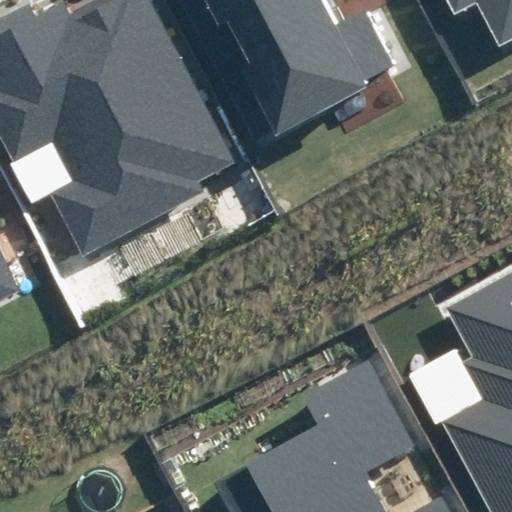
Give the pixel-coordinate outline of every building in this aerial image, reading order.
[(146,0),(87,0),(69,9),(63,0),(30,17),(23,2),(0,14),(0,135),(14,162),(56,141),(77,182),(52,195),(84,256),(200,197),(194,185),(232,166),(146,0)] [(181,0),(258,143),(367,86),(365,81),(399,63),(371,9),(338,27),(323,0),(181,0)] [(511,0),(448,0),(455,13),(476,2),(500,45),(511,38),(511,0)] [(0,306),(27,293),(0,240),(0,306)] [(511,511),(511,273),(447,308),(473,355),(464,360),(487,401),(446,424),(493,511),(511,511)] [(457,511),(445,489),(401,511),(390,511),(369,473),(416,448),(370,362),(307,396),(322,424),(214,481),(230,511),(457,511)]
